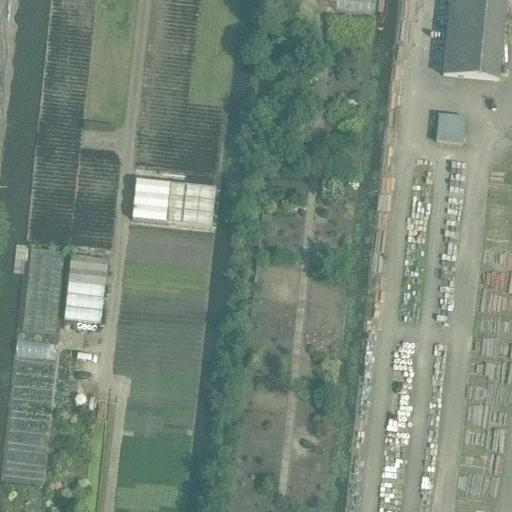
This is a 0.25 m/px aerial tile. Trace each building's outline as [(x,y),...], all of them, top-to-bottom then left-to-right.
[(449,0),(441,76),(497,82),(505,0),(449,0)] [(438,118),(436,145),(463,147),(465,120),(438,118)] [(168,186),(136,182),(132,222),(165,225),(168,186)] [(214,191),(168,186),(165,225),(210,230),(214,191)] [(61,322),(99,327),(107,262),(70,256),(61,322)]
